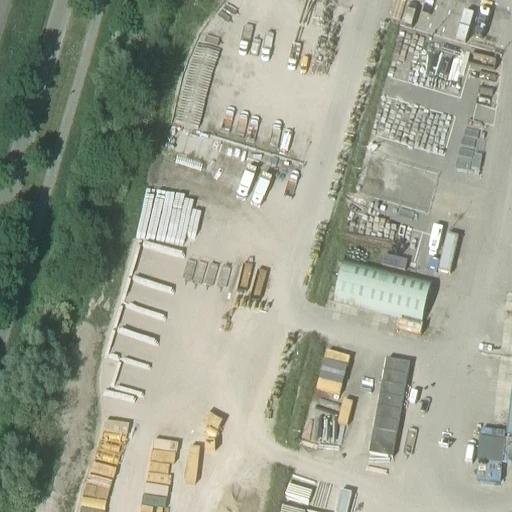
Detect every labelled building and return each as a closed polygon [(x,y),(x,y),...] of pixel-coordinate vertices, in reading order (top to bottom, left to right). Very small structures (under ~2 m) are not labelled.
[(172,125),(165,146),(198,157),(205,135),(172,125)] [(345,260),(334,303),(422,324),(432,281),(345,260)] [(327,349),(320,390),(344,394),(350,353),(327,349)] [(409,364),(385,359),(365,466),(389,471),(409,364)] [(84,497),(81,511),(105,511),(112,472),(92,468),(88,498),(84,497)]
